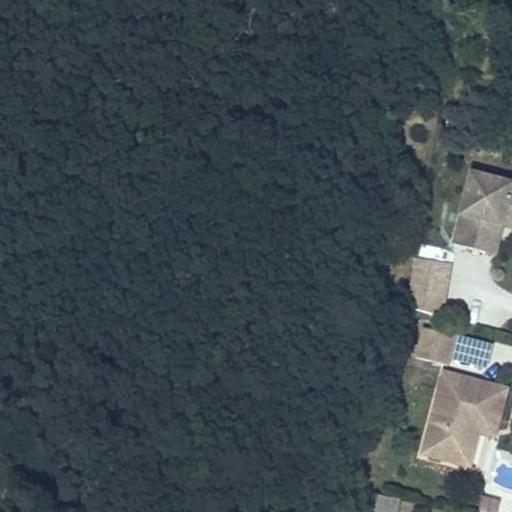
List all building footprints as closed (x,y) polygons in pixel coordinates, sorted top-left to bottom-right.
[(511,214),(511,185),(473,175),(455,245),(486,254),(493,223),(503,226),(506,213),(511,214)] [(511,228),(511,214),(506,213),(503,226),(511,228)] [(495,255),(503,226),(493,223),(486,254),(495,255)] [(421,311),(427,281),(412,278),(406,307),(421,311)] [(448,367),(456,337),(425,328),(417,358),(448,367)] [(498,428),(508,389),(444,373),(423,455),(462,465),(473,422),(498,428)] [(495,438),(498,428),(473,422),(462,465),(471,468),(480,434),(495,438)] [(397,511),(399,500),(374,496),(371,511),(397,511)]
